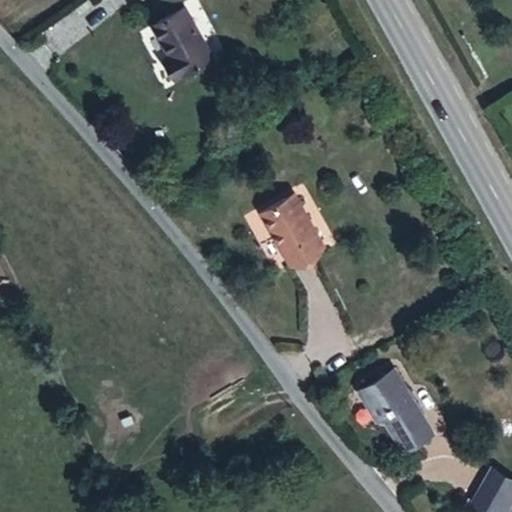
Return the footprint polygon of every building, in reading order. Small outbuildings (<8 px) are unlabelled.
[(173,23),(143,40),(159,73),(171,96),(205,76),(173,23)] [(160,103),(171,96),(159,73),(147,81),(160,103)] [(300,190),(262,211),(293,267),(332,247),(300,190)] [(398,378),(363,397),(380,428),(386,424),(398,446),(427,430),(398,378)] [(427,430),(398,446),(406,459),(434,443),(427,430)] [(511,483),(495,473),(491,479),(511,491),(511,483)] [(511,491),(491,479),(474,509),(479,511),(509,511),(511,507),(511,491)]
